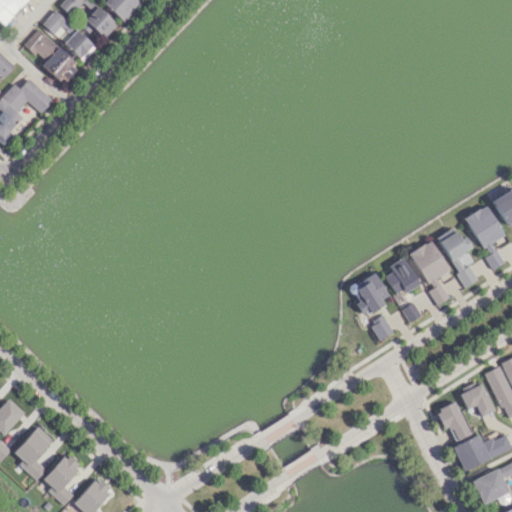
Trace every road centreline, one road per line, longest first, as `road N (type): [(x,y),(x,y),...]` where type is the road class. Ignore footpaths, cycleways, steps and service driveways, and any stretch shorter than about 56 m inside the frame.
road 1 (residential): [(511,278),(291,418)]
road 2 (residential): [(166,0),(14,167),(2,169)]
road 3 (residential): [(317,457),(511,333)]
road 4 (residential): [(158,500),(9,354)]
road 5 (residential): [(384,360),(461,511)]
